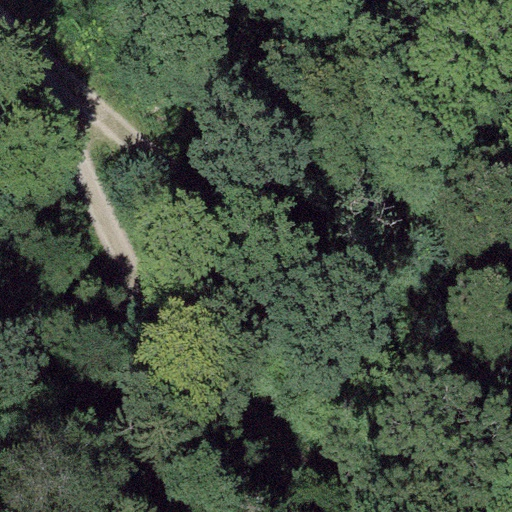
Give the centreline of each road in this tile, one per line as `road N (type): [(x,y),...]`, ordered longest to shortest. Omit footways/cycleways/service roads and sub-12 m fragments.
road 1 (track): [(511,461),(460,444),(67,81)]
road 2 (track): [(67,81),(61,109),(175,333),(345,511)]
